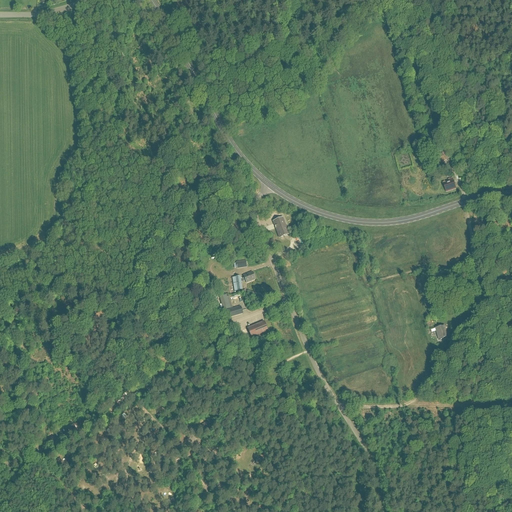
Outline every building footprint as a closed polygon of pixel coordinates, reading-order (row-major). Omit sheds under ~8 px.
[(449,180),(449,182),(443,184),(446,193),(456,189),(452,179),(449,180)] [(272,222),(279,238),(289,235),(282,218),(272,222)] [(242,291),(241,283),(245,281),(246,284),(255,280),(252,272),(243,276),(244,279),(241,280),(240,277),(232,278),(232,279),(234,292),(242,291)] [(219,298),(223,311),(230,309),(226,296),(219,298)] [(227,311),(229,318),(243,314),(241,307),(227,311)] [(248,329),(252,338),(256,337),(268,332),(264,322),(256,325),(248,329)] [(446,334),(444,326),(436,328),(438,335),(437,335),(438,340),(448,338),(447,334),(446,334)] [(208,422),(201,427),(204,430),(211,425),(208,422)]
